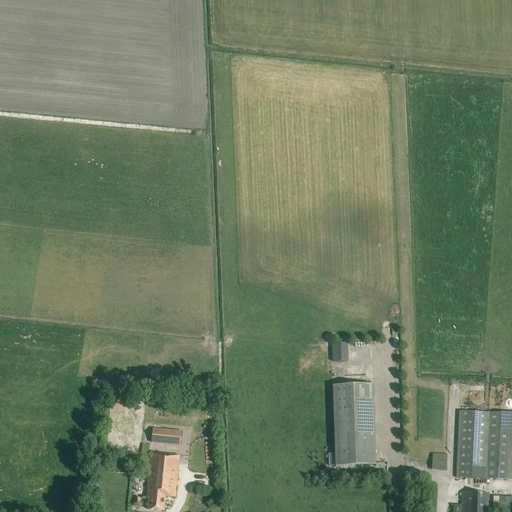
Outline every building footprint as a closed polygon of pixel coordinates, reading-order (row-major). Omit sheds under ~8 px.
[(348,362),(347,344),(332,344),(332,362),(348,362)] [(335,467),(375,466),(373,386),(333,387),(335,467)] [(511,413),(458,411),(456,478),(511,479),(511,413)] [(152,444),(180,447),(181,432),(153,429),(152,444)] [(175,498),(179,457),(150,454),(146,493),(146,499),(148,499),(147,510),(164,511),(165,497),(175,498)] [(388,465),(388,454),(377,454),(377,465),(388,465)] [(447,455),(432,454),(431,471),(446,472),(447,455)] [(388,465),(378,465),(378,476),(389,476),(388,465)] [(207,485),(207,474),(197,474),(197,485),(207,485)] [(487,511),(488,494),(462,493),(461,511),(487,511)] [(492,509),(511,510),(511,497),(493,497),(492,509)]
